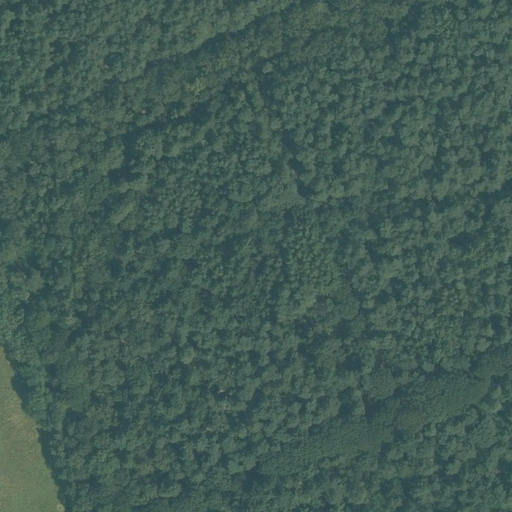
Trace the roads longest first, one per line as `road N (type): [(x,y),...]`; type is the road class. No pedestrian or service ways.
road 1 (unknown): [(394,0),(0,175)]
road 2 (track): [(511,360),(172,511)]
road 3 (track): [(0,230),(112,511)]
road 4 (track): [(0,133),(162,61)]
road 5 (track): [(162,61),(302,0)]
